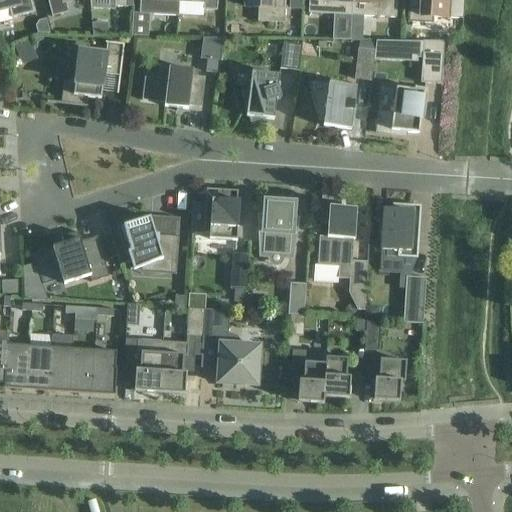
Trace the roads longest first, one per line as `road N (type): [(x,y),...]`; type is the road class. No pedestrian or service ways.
road 1 (unclassified): [(0,464),(346,482),(469,474)]
road 2 (unclassified): [(464,429),(230,431),(0,417)]
road 3 (residential): [(241,155),(52,218),(32,124)]
road 4 (residential): [(511,180),(241,155)]
road 5 (residential): [(32,124),(241,155)]
